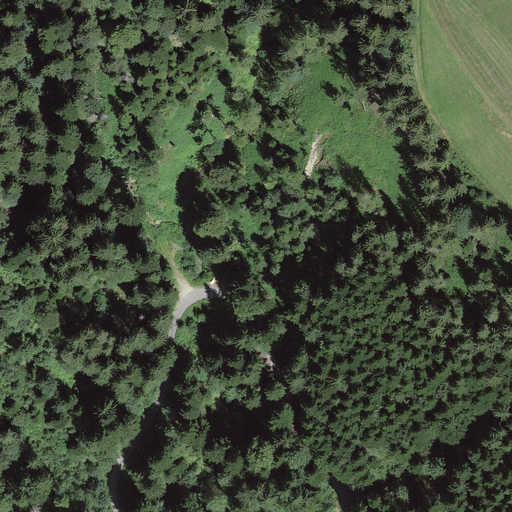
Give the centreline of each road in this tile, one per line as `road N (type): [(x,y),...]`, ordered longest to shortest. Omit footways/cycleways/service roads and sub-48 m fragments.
road 1 (track): [(119,511),(116,474),(166,389),(177,313),(207,293),(225,295),(251,321),(307,449),(341,484),(346,511)]
road 2 (track): [(511,206),(427,101),(419,0)]
